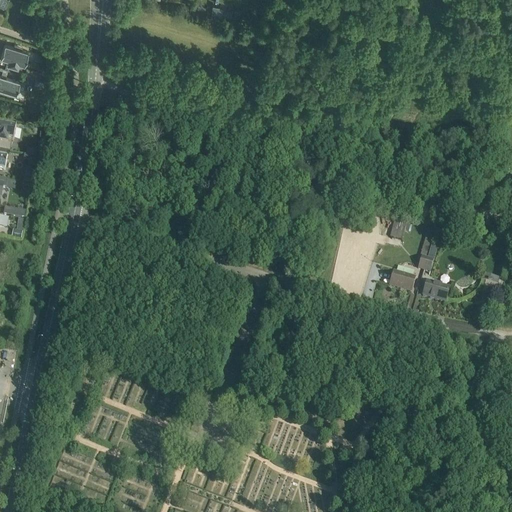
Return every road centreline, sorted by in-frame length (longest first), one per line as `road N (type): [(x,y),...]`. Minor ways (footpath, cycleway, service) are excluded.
road 1 (unclassified): [(486,333),(74,214)]
road 2 (tertiary): [(11,511),(74,214)]
road 3 (track): [(350,187),(226,143),(202,115),(95,75)]
road 4 (tertiary): [(100,0),(74,214)]
road 5 (track): [(511,241),(350,187)]
